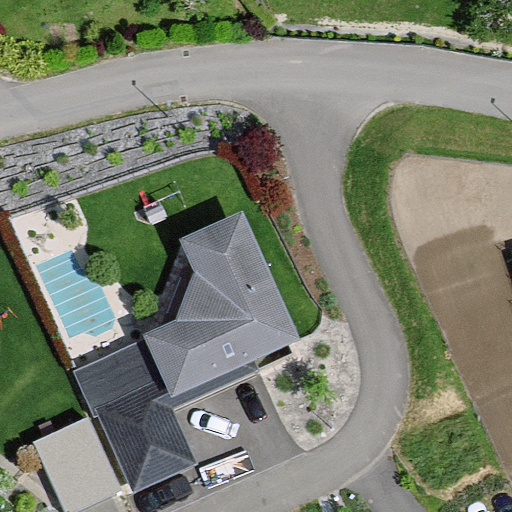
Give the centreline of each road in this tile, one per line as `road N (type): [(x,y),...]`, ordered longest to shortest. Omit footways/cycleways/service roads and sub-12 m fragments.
road 1 (residential): [(228,511),(323,469),(379,400),(386,344),(325,204),(294,64)]
road 2 (residential): [(294,64),(0,112)]
road 3 (residential): [(511,98),(294,64)]
